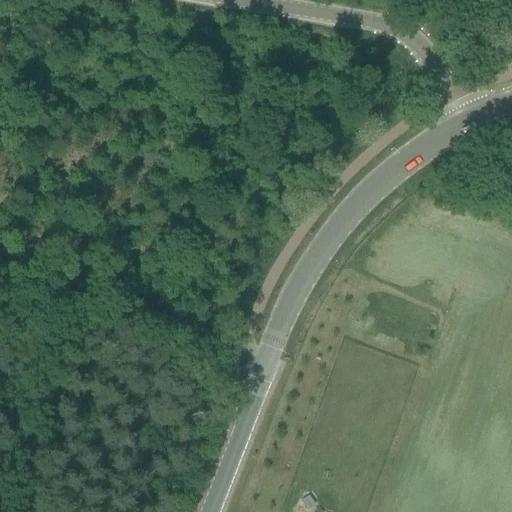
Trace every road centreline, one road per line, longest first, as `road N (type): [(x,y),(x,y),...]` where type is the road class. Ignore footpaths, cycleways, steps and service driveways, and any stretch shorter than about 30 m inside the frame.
road 1 (tertiary): [(208,511),(270,357),(356,207),(467,127)]
road 2 (tertiary): [(467,127),(406,33),(239,0)]
